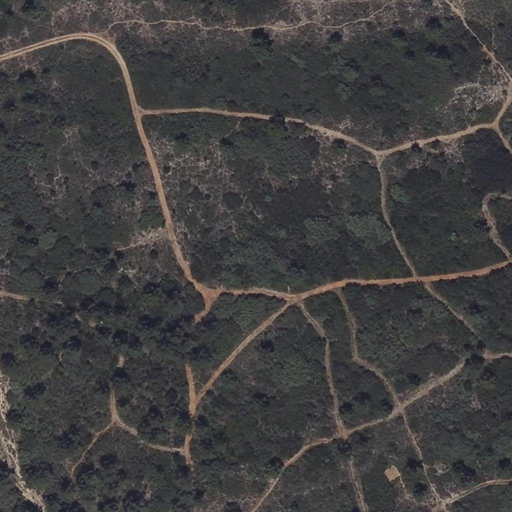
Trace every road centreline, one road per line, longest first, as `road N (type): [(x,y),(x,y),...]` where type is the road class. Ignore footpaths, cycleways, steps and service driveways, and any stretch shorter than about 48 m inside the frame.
road 1 (track): [(511,260),(428,277),(344,279),(289,297),(253,289),(208,294),(178,256),(125,69),(104,42),(56,40),(0,58)]
road 2 (track): [(364,511),(328,386),(323,335),(289,297),(191,405),(188,511)]
road 3 (track): [(511,100),(495,125),(378,151),(304,121),(203,109),(135,114)]
road 4 (track): [(252,511),(282,464),(310,445),(372,422),(475,357),(511,353)]
road 5 (track): [(187,448),(163,448),(119,422),(111,390),(121,359),(86,318),(52,299),(0,293)]
